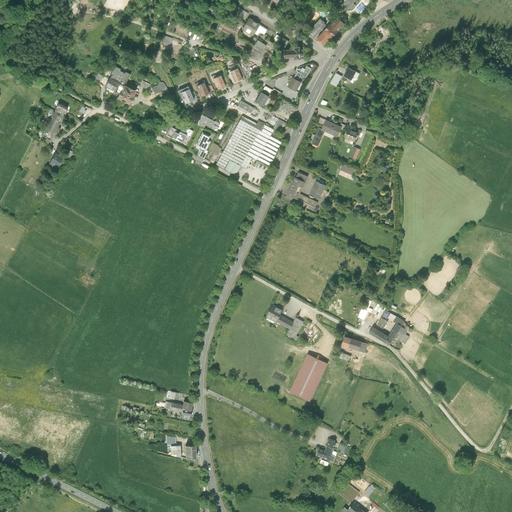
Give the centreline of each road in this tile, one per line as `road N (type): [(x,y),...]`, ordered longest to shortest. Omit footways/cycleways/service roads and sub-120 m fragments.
road 1 (residential): [(268,195),(146,133),(287,69),(333,58)]
road 2 (secondary): [(268,195),(204,348),(201,429),(222,511)]
road 3 (track): [(511,406),(494,441),(479,450),(409,367)]
road 4 (secondary): [(333,58),(268,195)]
road 5 (tertiary): [(0,454),(114,511)]
